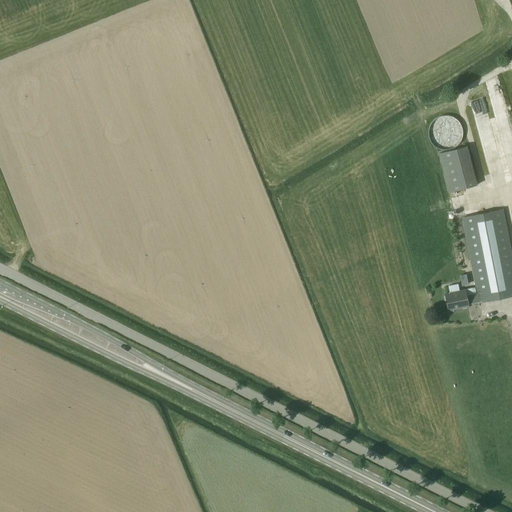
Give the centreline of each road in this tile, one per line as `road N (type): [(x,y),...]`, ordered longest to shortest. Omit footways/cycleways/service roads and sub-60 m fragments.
road 1 (unclassified): [(480,511),(0,269)]
road 2 (primary): [(433,511),(192,390)]
road 3 (primary): [(192,390),(0,283)]
road 4 (primary): [(0,301),(192,390)]
